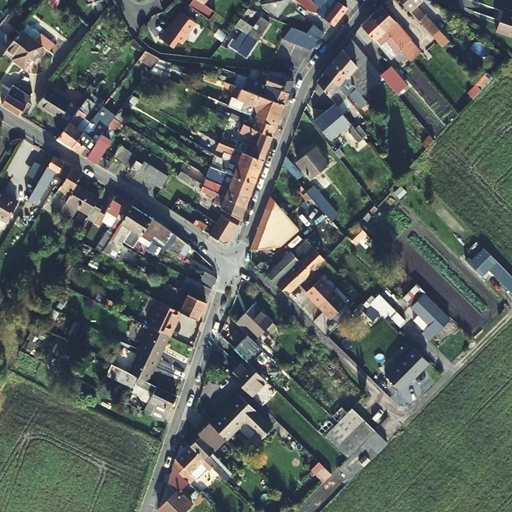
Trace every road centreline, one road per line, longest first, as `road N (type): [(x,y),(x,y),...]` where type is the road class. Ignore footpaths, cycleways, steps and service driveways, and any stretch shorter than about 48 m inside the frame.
road 1 (residential): [(371,0),(303,89),(231,261)]
road 2 (residential): [(231,261),(0,113)]
road 3 (residential): [(231,261),(145,511)]
road 4 (residential): [(231,261),(257,276),(396,413)]
